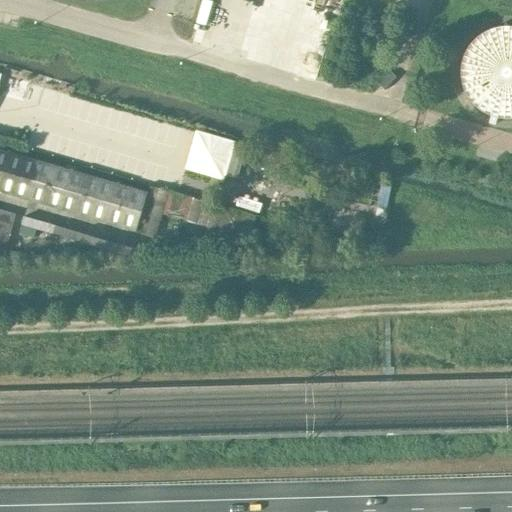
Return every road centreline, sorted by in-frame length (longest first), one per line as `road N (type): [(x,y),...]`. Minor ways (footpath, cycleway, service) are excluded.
road 1 (track): [(0,328),(511,304)]
road 2 (motorway): [(511,506),(271,511)]
